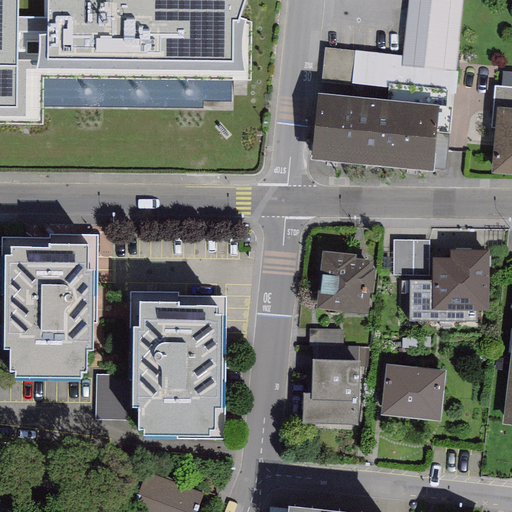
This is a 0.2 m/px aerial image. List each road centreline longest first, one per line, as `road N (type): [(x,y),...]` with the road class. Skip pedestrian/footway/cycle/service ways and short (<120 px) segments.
road 1 (tertiary): [(0,198),(286,203)]
road 2 (residential): [(257,470),(286,203)]
road 3 (residential): [(511,497),(257,470)]
road 4 (tertiary): [(286,203),(511,206)]
road 5 (residential): [(306,0),(286,203)]
